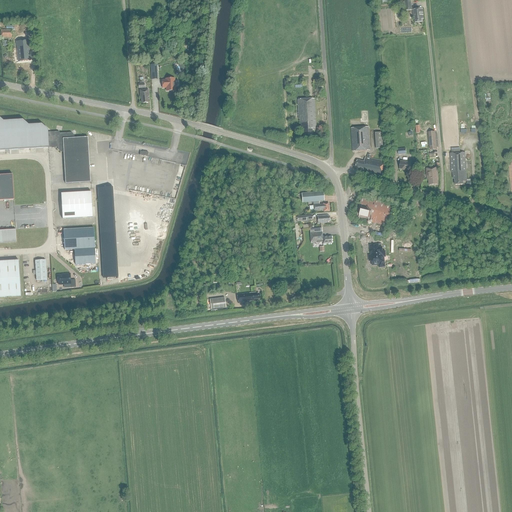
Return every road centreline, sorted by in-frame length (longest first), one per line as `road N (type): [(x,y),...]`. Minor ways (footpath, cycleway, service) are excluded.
road 1 (secondary): [(331,175),(291,152),(222,132),(0,83)]
road 2 (secondary): [(0,355),(288,315)]
road 3 (unclassified): [(369,511),(350,311)]
road 4 (unclassified): [(511,223),(354,172),(331,175)]
road 5 (unknown): [(325,169),(331,149),(320,0)]
road 6 (unclassified): [(0,253),(38,250),(51,236),(47,169),(27,155)]
road 7 (secondary): [(350,305),(331,175)]
